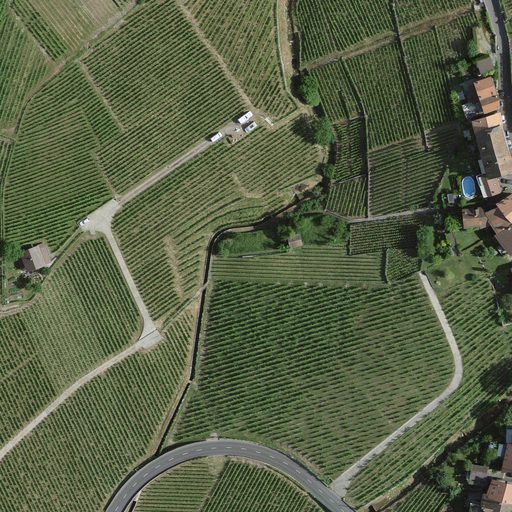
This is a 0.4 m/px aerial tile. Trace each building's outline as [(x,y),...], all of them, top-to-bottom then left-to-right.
[(491,56),(477,60),(481,74),(494,70),(491,56)] [(491,76),(473,81),(474,83),(468,85),(471,94),(472,94),(474,100),(461,104),(465,118),(500,108),(499,97),(497,97),(491,76)] [(471,120),(474,132),(489,129),(502,175),(511,173),(511,158),(503,129),(501,113),(471,120)] [(489,129),(474,132),(486,173),(481,174),(488,195),(502,192),(499,182),(496,176),(502,175),(489,129)] [(511,223),(511,192),(496,201),(499,205),(511,223)] [(511,223),(499,205),(484,211),(487,218),(491,226),(495,233),(511,223)] [(487,218),(484,211),(482,207),(462,207),(463,226),(480,224),(481,228),(491,226),(487,218)] [(511,223),(495,233),(510,254),(511,253),(511,223)] [(458,243),(453,233),(448,235),(452,246),(458,243)] [(301,235),(291,238),(294,248),(304,245),(301,235)] [(44,246),(20,256),(27,274),(51,265),(44,246)] [(501,473),(511,471),(511,443),(508,443),(507,445),(488,441),(485,455),(504,459),(501,473)] [(489,468),(472,465),(469,484),(484,487),(486,474),(488,475),(489,468)] [(511,480),(493,476),(487,493),(511,500),(511,480)] [(500,510),(511,511),(511,500),(487,493),(483,492),(481,504),(500,510)] [(481,504),(470,503),(469,511),(499,511),(500,510),(481,504)]
